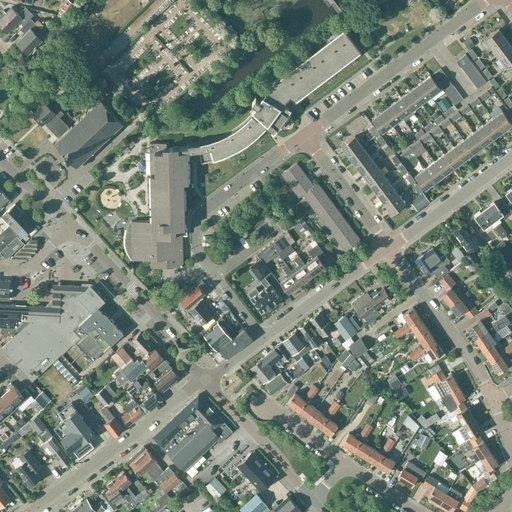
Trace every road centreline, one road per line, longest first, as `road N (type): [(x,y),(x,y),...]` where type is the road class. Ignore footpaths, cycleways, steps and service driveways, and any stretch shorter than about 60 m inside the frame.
road 1 (residential): [(262,337),(202,258),(195,228),(210,204),(306,135)]
road 2 (residential): [(306,135),(483,0)]
road 3 (residential): [(29,511),(202,377)]
road 4 (tertiary): [(202,377),(180,340),(75,226)]
road 5 (residential): [(494,396),(387,248)]
road 6 (tertiary): [(312,501),(205,381)]
road 7 (unclassified): [(387,248),(511,157)]
road 8 (unclassified): [(262,337),(387,248)]
road 9 (residential): [(387,248),(306,135)]
